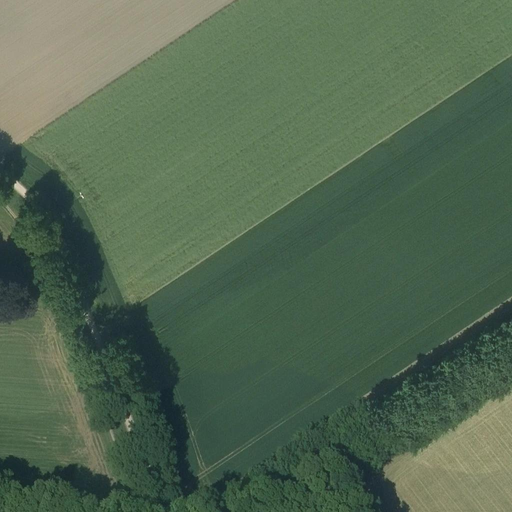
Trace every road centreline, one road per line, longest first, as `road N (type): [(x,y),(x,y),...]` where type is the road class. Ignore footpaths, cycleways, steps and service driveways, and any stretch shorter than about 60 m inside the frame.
road 1 (track): [(511,341),(259,511)]
road 2 (track): [(158,511),(71,277)]
road 3 (track): [(71,277),(33,202),(0,174)]
